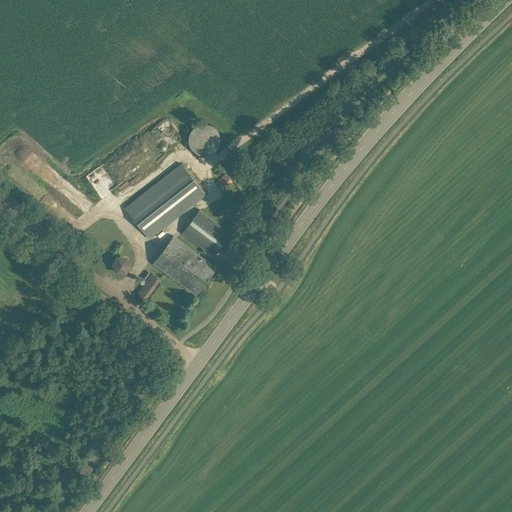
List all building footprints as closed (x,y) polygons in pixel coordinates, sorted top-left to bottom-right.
[(217,129),(215,128),(213,126),(211,125),(209,124),(207,124),(205,124),(203,124),(200,124),(198,125),(196,126),(195,127),(193,129),(192,131),(190,133),(190,135),(189,137),(189,139),(189,141),(190,143),(191,146),(192,148),(193,150),(195,152),(199,154),(201,154),(204,155),(206,155),(208,154),(210,154),(214,152),(217,149),(218,148),(219,146),(219,144),(220,140),(220,136),(219,134),(218,132),(217,129)] [(125,208),(149,238),(206,194),(182,163),(125,208)] [(217,182),(224,189),(232,181),(225,174),(217,182)] [(182,233),(214,256),(231,233),(199,210),(182,233)] [(153,263),(197,295),(217,268),(173,236),(153,263)] [(112,265),(125,274),(134,263),(121,253),(112,265)] [(137,294),(145,300),(160,279),(153,274),(137,294)]
